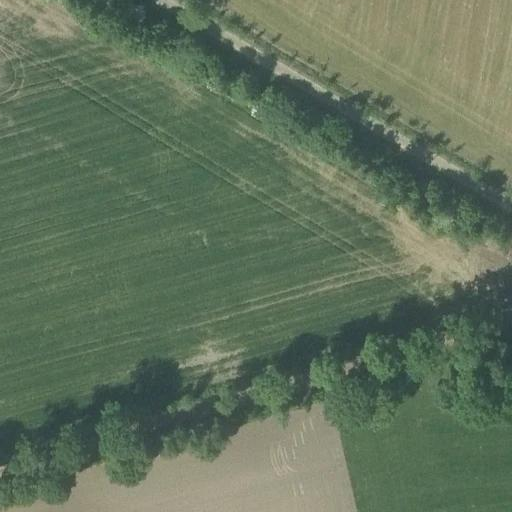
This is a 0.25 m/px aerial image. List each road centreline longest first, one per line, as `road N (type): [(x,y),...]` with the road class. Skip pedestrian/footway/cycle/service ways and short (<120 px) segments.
road 1 (track): [(0,467),(511,313)]
road 2 (track): [(358,117),(156,0)]
road 3 (unclassified): [(511,206),(358,117)]
